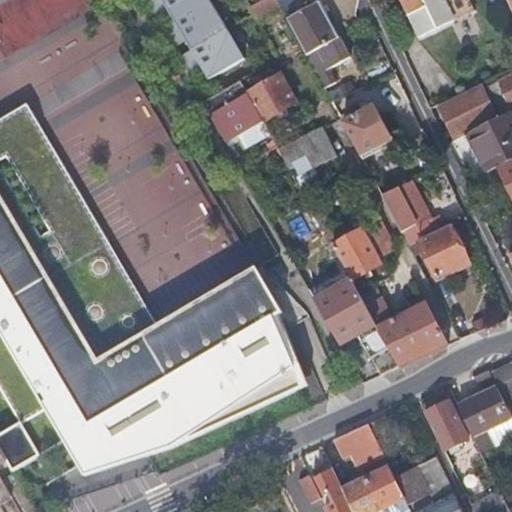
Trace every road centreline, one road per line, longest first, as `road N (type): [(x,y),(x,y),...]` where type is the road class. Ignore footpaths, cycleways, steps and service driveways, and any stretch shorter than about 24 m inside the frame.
road 1 (residential): [(132,511),(511,341)]
road 2 (residential): [(368,0),(511,292)]
